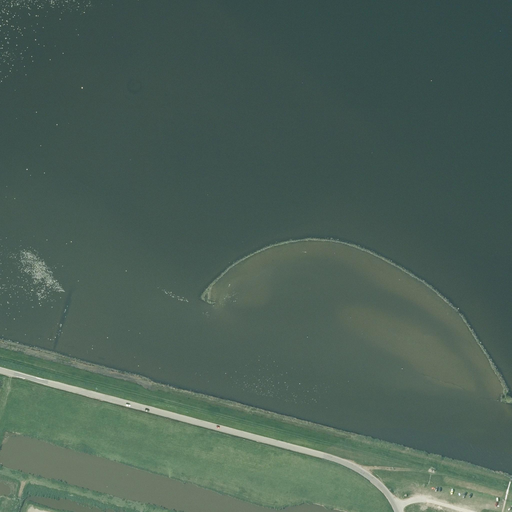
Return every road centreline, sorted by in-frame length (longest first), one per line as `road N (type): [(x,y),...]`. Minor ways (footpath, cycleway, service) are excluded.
road 1 (track): [(0,358),(511,492)]
road 2 (tertiary): [(397,511),(381,487),(344,462),(0,370)]
